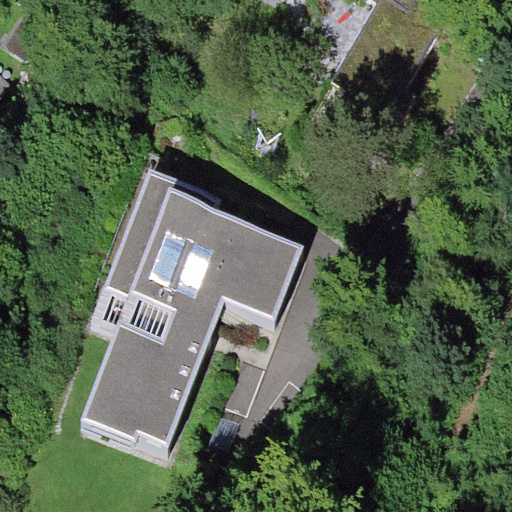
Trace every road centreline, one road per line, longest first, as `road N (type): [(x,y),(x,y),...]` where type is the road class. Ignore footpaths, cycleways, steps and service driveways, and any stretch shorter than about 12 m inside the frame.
road 1 (residential): [(232,472),(408,219),(511,49)]
road 2 (track): [(511,345),(426,511)]
